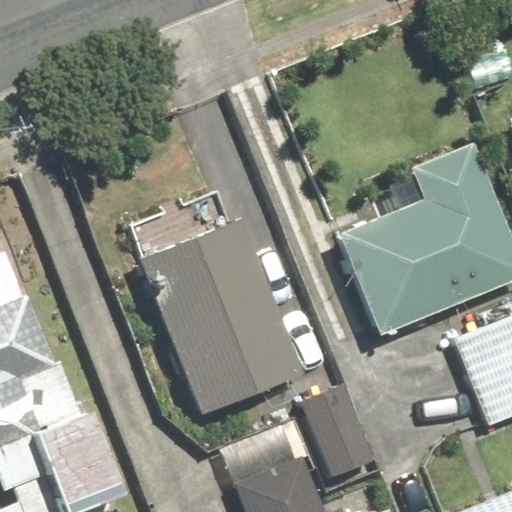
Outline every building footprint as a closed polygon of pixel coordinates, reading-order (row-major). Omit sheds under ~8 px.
[(511,276),(511,243),(469,141),(410,166),(424,199),(343,233),(384,330),(511,276)] [(239,220),(139,260),(199,413),(300,373),(239,220)] [(0,490),(0,491),(15,485),(25,511),(65,511),(121,491),(89,407),(75,412),(11,247),(0,251),(0,490)] [(511,416),(511,316),(455,338),(489,426),(511,416)] [(340,383),(299,399),(330,478),(372,461),(340,383)] [(246,511),(398,511),(396,506),(379,511),(346,511),(346,510),(340,511),(321,511),(300,456),(234,481),(246,511)] [(511,511),(511,494),(468,511),(511,511)]
